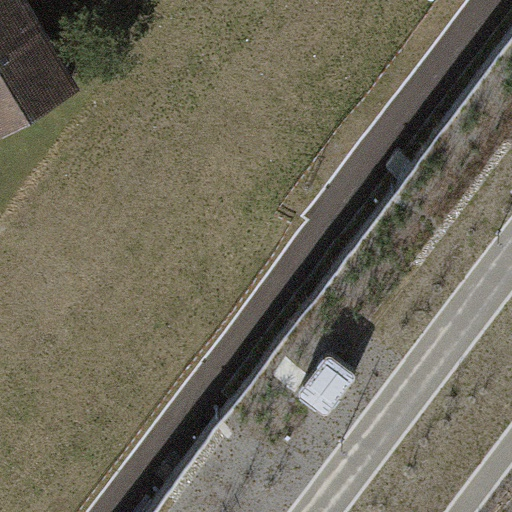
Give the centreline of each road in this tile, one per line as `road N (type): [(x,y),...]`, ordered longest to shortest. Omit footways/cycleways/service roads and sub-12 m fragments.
road 1 (motorway): [(511,184),(256,511)]
road 2 (motorway): [(401,511),(511,364)]
